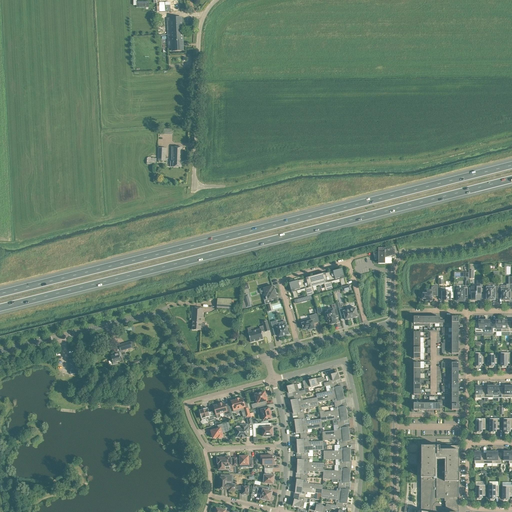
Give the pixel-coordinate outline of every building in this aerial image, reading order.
[(167,35),(183,34),(182,18),(170,18),(170,20),(167,21),(167,35)] [(183,34),(167,35),(168,39),(171,39),(172,51),(183,51),(183,34)] [(182,147),(177,147),(171,147),(171,161),(170,161),(170,167),(181,167),(182,147)] [(392,256),(395,255),(393,248),(385,250),(385,248),(378,248),(378,252),(373,253),(375,260),(379,259),(379,264),(385,264),(385,263),(392,263),(392,258),(392,256)] [(342,269),(333,271),(325,274),(325,273),(315,275),(306,278),(306,279),(298,281),(289,283),(292,293),(292,292),(294,298),(298,297),(297,291),(300,290),(305,289),(306,293),(307,297),(311,296),(315,294),(314,291),(313,287),(318,285),(324,284),(325,288),(326,291),(330,290),(333,289),(332,286),(331,282),(336,281),(340,280),(341,286),(346,285),(344,278),(345,278),(342,269)] [(501,293),(501,297),(502,297),(502,300),(505,300),(505,301),(509,301),(509,300),(510,300),(510,293),(511,292),(511,276),(509,277),(509,285),(507,285),(507,284),(506,284),(506,290),(502,290),(502,293),(501,293)] [(472,287),(472,300),(480,300),(480,292),(483,292),(484,292),(484,281),(480,281),(480,287),(472,287)] [(464,296),(468,296),(468,287),(464,287),(464,285),(457,285),(457,289),(457,301),(464,301),(464,296)] [(266,300),(264,300),(265,305),(269,303),(272,303),(271,299),(277,297),(276,294),(276,293),(275,290),(274,289),(273,289),(272,286),(263,289),(266,300)] [(492,287),(487,287),(487,300),(495,300),(495,294),(499,294),(499,286),(492,286),(492,287)] [(442,292),(442,300),(444,300),(444,301),(448,301),(448,300),(450,300),(450,294),(454,294),(454,287),(450,287),(450,288),(446,288),(446,292),(442,292)] [(423,294),(422,294),(422,298),(423,298),(423,299),(426,299),(426,301),(432,301),(432,295),(434,295),(434,296),(438,296),(438,289),(434,289),(434,292),(432,292),(427,292),(427,294),(423,294)] [(217,298),(217,308),(231,309),(232,299),(217,298)] [(203,308),(192,307),(191,320),(193,321),(192,330),(201,330),(205,330),(205,323),(202,323),(203,308)] [(335,319),(335,316),(338,316),(336,308),(333,309),(328,310),(329,312),(326,313),(328,321),(329,320),(330,324),(330,323),(330,324),(335,323),(334,319),(335,319)] [(343,308),(339,309),(342,319),(345,318),(345,320),(358,317),(356,308),(352,309),(351,308),(347,309),(347,310),(344,311),(343,308)] [(315,323),(319,322),(317,314),(310,316),(311,319),(307,320),(307,322),(302,323),(303,326),(302,326),(303,327),(304,330),(308,329),(308,330),(315,328),(313,323),(315,322),(315,323)] [(475,332),(484,332),(484,320),(479,320),(479,322),(475,322),(475,332)] [(484,320),(484,332),(493,332),(493,322),(489,322),(489,320),(484,320)] [(493,322),(493,332),(501,332),(501,320),(496,320),(496,322),(493,322)] [(510,332),(510,322),(507,322),(507,320),(501,320),(501,332),(510,332)] [(270,331),(267,321),(262,322),(263,326),(260,327),(260,329),(248,332),(251,343),(263,339),(261,332),(265,331),(265,332),(270,331)] [(279,337),(289,334),(286,325),(279,327),(277,321),(271,322),(275,336),(278,335),(279,337)] [(130,342),(119,345),(121,351),(132,348),(130,342)] [(117,362),(121,361),(118,352),(114,353),(114,356),(111,357),(112,360),(111,360),(112,365),(118,363),(117,362)] [(484,362),(484,353),(475,353),(475,366),(476,366),(476,367),(480,367),(480,366),(481,366),(481,362),(484,362)] [(507,362),(510,362),(510,353),(501,353),(501,366),(502,366),(502,367),(506,367),(506,366),(507,366),(507,362)] [(497,362),(497,359),(494,359),(494,356),(488,356),(488,366),(489,366),(489,367),(493,367),(493,366),(494,366),(494,362),(497,362)] [(70,374),(75,374),(78,374),(77,359),(69,359),(70,374)] [(326,386),(337,384),(336,380),(340,379),(338,373),(328,376),(329,382),(324,383),(325,387),(326,386)] [(305,390),(306,394),(310,393),(309,388),(320,385),(319,383),(323,382),(322,377),(306,381),(307,385),(304,386),(305,390)] [(299,391),(297,384),(287,387),(289,393),(292,392),(294,397),(300,395),(306,394),(305,390),(299,391)] [(317,398),(343,393),(343,392),(342,388),(342,387),(341,386),(340,386),(338,387),(337,384),(326,386),(327,392),(316,394),(317,398)] [(476,386),(476,398),(484,398),(484,387),(481,387),(481,386),(476,386)] [(484,398),(493,398),(493,386),(488,386),(488,387),(484,387),(484,398)] [(502,398),(502,387),(498,387),(498,386),(493,386),(493,398),(502,398)] [(502,398),(510,398),(510,386),(505,386),(505,387),(502,387),(502,398)] [(265,392),(262,393),(261,393),(261,392),(260,392),(259,392),(258,393),(258,394),(255,395),(257,403),(251,405),(253,409),(257,407),(267,405),(266,401),(267,401),(266,397),(266,396),(267,396),(267,395),(267,394),(266,394),(266,393),(265,393),(265,392)] [(335,405),(341,404),(341,400),(343,400),(344,399),(344,398),(344,397),(343,393),(317,398),(318,402),(318,403),(332,400),(333,402),(334,402),(335,405)] [(317,398),(303,401),(302,398),(301,398),(300,395),(294,397),(294,400),(292,400),(291,401),(291,402),(291,403),(291,407),(292,407),(318,402),(317,398)] [(238,410),(245,408),(243,398),(239,399),(239,398),(236,399),(236,400),(231,401),(234,411),(234,410),(237,409),(238,410)] [(319,406),(318,403),(318,402),(292,407),(292,408),(293,412),(293,413),(294,414),(295,414),(297,413),(298,416),(305,415),(304,412),(305,412),(305,409),(319,406)] [(228,417),(232,416),(229,404),(225,405),(225,403),(214,406),(214,407),(214,411),(215,410),(217,418),(220,418),(220,416),(220,414),(224,413),(224,415),(226,416),(228,415),(228,417)] [(347,409),(346,409),(346,408),(346,407),(344,407),(342,407),(341,404),(335,405),(335,408),(334,408),(334,411),(324,412),(324,411),(322,411),(320,411),(320,417),(347,413),(347,409)] [(262,412),(264,420),(271,419),(270,415),(271,415),(271,414),(270,414),(270,413),(270,412),(269,408),(267,408),(267,405),(257,407),(259,413),(262,412)] [(208,408),(199,410),(200,412),(199,413),(200,417),(201,417),(201,419),(206,418),(206,420),(207,421),(209,422),(209,421),(214,420),(212,412),(209,412),(208,408)] [(333,425),(344,424),(344,421),(346,420),(348,420),(347,419),(348,419),(347,418),(348,418),(347,414),(347,413),(320,417),(321,419),(321,422),(332,420),(333,425)] [(310,418),(306,419),(305,419),(305,415),(298,416),(298,420),(296,420),(295,420),(295,421),(295,422),(294,423),(295,427),(295,426),(295,427),(322,424),(321,422),(321,419),(311,420),(310,418)] [(482,427),(485,427),(485,424),(485,419),(480,419),(480,422),(476,422),(476,432),(477,432),(477,433),(481,433),(481,432),(482,432),(482,427)] [(496,427),(499,427),(499,419),(490,419),(490,432),(491,432),(491,433),(495,433),(495,432),(496,432),(496,427)] [(230,429),(230,422),(217,425),(217,426),(218,426),(218,429),(211,431),(212,434),(211,435),(212,438),(213,438),(213,439),(218,437),(218,438),(223,437),(222,433),(223,433),(222,430),(230,428),(230,429)] [(271,423),(261,424),(261,428),(262,428),(263,437),(273,436),(273,435),(274,435),(273,431),(272,427),(271,427),(271,423)] [(301,436),(307,436),(307,432),(308,432),(308,430),(320,428),(322,428),(322,424),(295,427),(295,431),(296,431),(296,432),(296,434),(298,433),(298,434),(300,433),(301,436)] [(323,436),(349,434),(350,434),(349,430),(349,429),(348,427),(347,428),(347,427),(345,428),(344,424),(333,425),(334,431),(322,432),(323,436)] [(236,437),(236,438),(241,437),(241,438),(244,438),(244,437),(249,437),(248,428),(247,428),(247,426),(246,426),(246,425),(241,425),(241,427),(235,428),(236,433),(235,433),(235,434),(235,435),(235,437),(236,437)] [(339,445),(346,445),(346,441),(348,441),(350,441),(349,440),(350,440),(350,439),(350,435),(349,435),(349,434),(323,436),(323,441),(338,440),(338,442),(339,442),(339,445)] [(297,447),(324,446),(323,441),(309,442),(309,439),(307,439),(307,436),(301,436),(301,440),(298,440),(297,440),(297,441),(297,442),(296,442),(297,446),(297,447)] [(324,455),(350,455),(351,455),(351,451),(350,451),(350,450),(350,448),(349,448),(346,448),(346,445),(339,445),(334,445),(335,451),(324,451),(324,453),(324,455)] [(301,457),(308,457),(313,457),(313,450),(324,450),(324,446),(297,447),(297,451),(297,452),(298,452),(298,454),(299,453),(299,454),(301,454),(301,457)] [(435,448),(435,446),(421,446),(421,511),(457,511),(458,511),(458,446),(437,446),(437,447),(435,448)] [(483,464),(483,453),(480,453),(480,452),(475,452),(475,464),(483,464)] [(483,464),(492,464),(492,452),(487,452),(487,453),(483,453),(483,464)] [(501,455),(501,453),(497,453),(497,452),(492,452),(492,464),(501,464),(501,455)] [(504,461),(509,461),(509,452),(504,452),(504,453),(501,453),(501,455),(504,455),(504,461)] [(264,469),(272,468),(273,468),(273,465),(275,465),(274,460),(275,460),(275,456),(273,456),(273,455),(260,456),(261,460),(262,460),(263,465),(264,465),(264,469)] [(350,460),(351,460),(351,456),(350,456),(350,455),(324,455),(324,456),(324,460),(336,460),(336,465),(340,465),(346,465),(347,463),(347,462),(349,462),(350,462),(350,461),(350,460)] [(253,468),(252,460),(249,460),(248,456),(240,457),(240,465),(246,465),(246,468),(253,468)] [(223,458),(218,458),(218,459),(217,459),(217,463),(218,463),(218,464),(219,464),(219,470),(225,470),(224,466),(230,466),(230,463),(233,463),(233,466),(237,466),(237,458),(233,458),(233,459),(230,459),(230,457),(223,457),(223,458)] [(297,467),(324,467),(324,463),(309,463),(309,460),(308,460),(308,457),(301,457),(301,460),(299,460),(298,460),(298,461),(297,461),(297,462),(297,466),(297,467)] [(346,469),(346,465),(340,465),(340,469),(338,468),(338,471),(324,470),(323,472),(323,475),(350,476),(350,472),(350,471),(350,470),(350,469),(349,469),(346,469)] [(324,470),(324,467),(297,467),(297,471),(297,472),(297,473),(298,473),(298,474),(301,474),(301,477),(308,477),(308,474),(309,474),(309,471),(323,472),(324,470)] [(264,469),(265,473),(265,475),(264,475),(264,479),(263,479),(263,482),(264,482),(264,483),(273,484),(274,476),(271,476),(271,472),(273,472),(272,468),(264,469)] [(238,489),(238,486),(231,486),(231,481),(232,481),(232,476),(221,475),(221,478),(220,478),(219,489),(226,490),(226,488),(229,488),(229,491),(235,491),(235,489),(238,489)] [(350,477),(350,476),(323,475),(323,479),(333,480),(333,482),(337,482),(339,482),(339,486),(345,486),(345,483),(348,483),(349,483),(349,482),(349,481),(350,481),(350,477)] [(307,481),(308,477),(301,477),(301,480),(298,480),(297,480),(297,481),(296,482),(295,486),(296,486),(296,487),(322,489),(323,485),(308,483),(309,481),(307,481)] [(253,487),(253,489),(255,489),(255,487),(257,488),(257,489),(258,489),(257,493),(262,494),(261,499),(262,499),(262,500),(265,501),(265,500),(267,500),(270,501),(270,500),(271,500),(272,497),(271,497),(271,495),(272,493),(272,492),(271,492),(266,490),(266,487),(254,484),(253,487)] [(482,494),(485,494),(485,485),(476,485),(476,498),(477,498),(477,500),(481,500),(481,498),(482,498),(482,494)] [(499,494),(499,491),(499,485),(489,485),(489,499),(490,499),(490,500),(494,500),(494,499),(495,499),(495,494),(499,494)] [(238,486),(238,489),(242,490),(242,494),(248,495),(248,491),(249,491),(249,487),(249,486),(238,486)] [(345,490),(345,486),(339,486),(338,489),(337,489),(337,491),(322,489),(321,494),(348,497),(348,496),(348,497),(349,493),(348,492),(348,491),(348,490),(347,490),(345,490)] [(509,494),(511,494),(511,486),(503,486),(503,499),(504,499),(504,500),(507,500),(507,499),(509,499),(509,494)] [(321,494),(322,489),(296,487),(295,487),(295,491),(295,492),(295,493),(297,493),(297,494),(299,494),(299,497),(305,498),(306,495),(307,495),(307,492),(321,494)] [(348,497),(321,494),(321,498),(335,500),(335,502),(336,502),(336,506),(343,507),(343,503),(346,504),(346,503),(347,504),(347,502),(347,501),(348,501),(348,497)] [(305,498),(299,497),(298,497),(299,497),(298,500),(294,500),(293,506),(303,509),(305,502),(310,504),(311,499),(305,498)]
